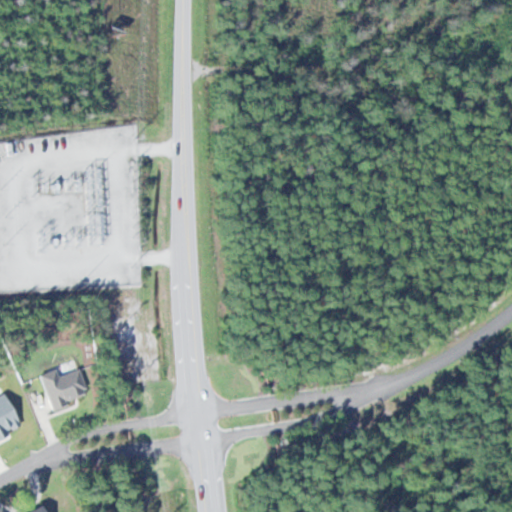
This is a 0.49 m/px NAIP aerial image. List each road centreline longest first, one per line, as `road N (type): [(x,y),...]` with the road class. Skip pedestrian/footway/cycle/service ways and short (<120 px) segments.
road 1 (secondary): [(185,0),(181,156),(197,423),(211,511)]
road 2 (residential): [(197,423),(423,365),(511,315)]
road 3 (residential): [(0,486),(73,450),(197,423)]
